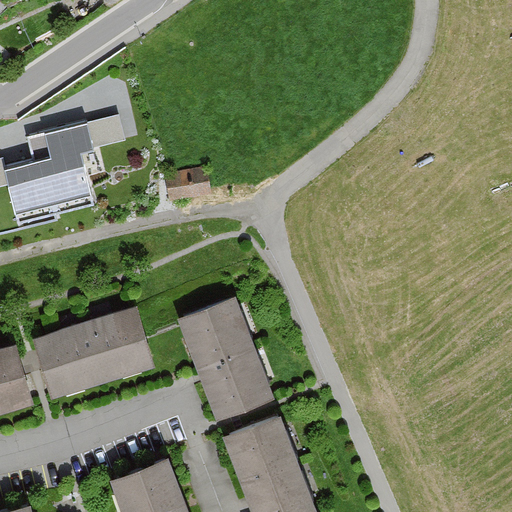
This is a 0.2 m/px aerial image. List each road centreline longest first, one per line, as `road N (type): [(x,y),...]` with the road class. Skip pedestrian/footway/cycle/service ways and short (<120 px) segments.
road 1 (residential): [(0,448),(177,398)]
road 2 (residential): [(0,99),(149,0)]
